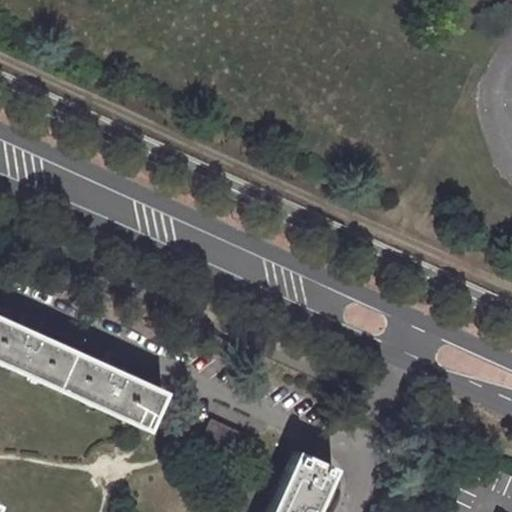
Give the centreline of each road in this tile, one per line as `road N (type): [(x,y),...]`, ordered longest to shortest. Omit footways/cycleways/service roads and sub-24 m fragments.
road 1 (primary): [(511,360),(0,130)]
road 2 (primary): [(0,190),(511,415)]
